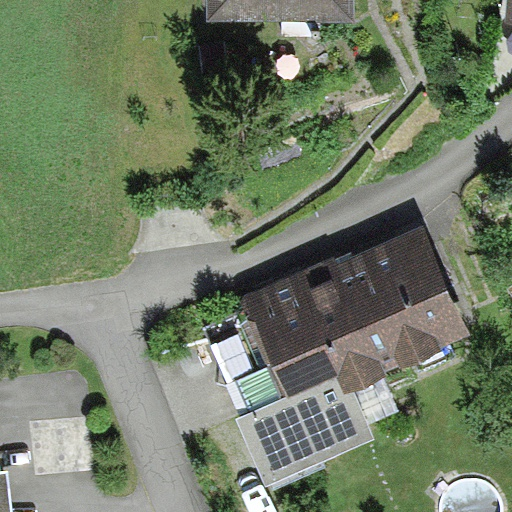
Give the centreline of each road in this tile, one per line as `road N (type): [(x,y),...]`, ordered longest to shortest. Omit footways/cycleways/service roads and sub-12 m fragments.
road 1 (residential): [(511,117),(354,220),(226,273),(92,313)]
road 2 (residential): [(168,511),(92,313)]
